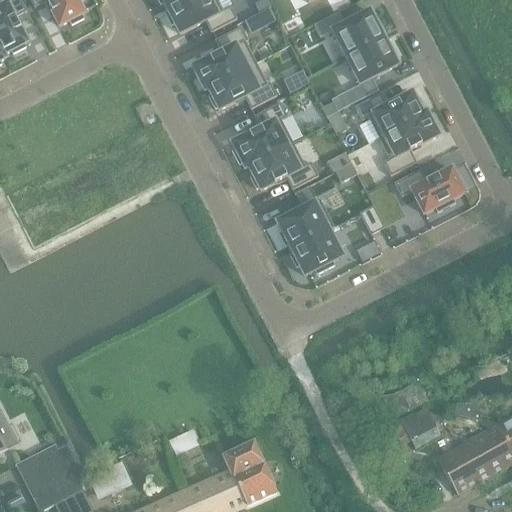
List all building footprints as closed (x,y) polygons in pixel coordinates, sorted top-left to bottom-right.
[(27,46),(20,32),(21,32),(15,20),(27,14),(20,0),(0,0),(0,52),(5,62),(6,61),(4,58),(11,54),(13,57),(26,50),(25,47),(27,46)] [(29,0),(34,10),(46,4),(52,16),(53,15),(60,29),(69,24),(71,28),(84,21),(82,18),(84,17),(78,5),(82,3),(80,0),(29,0)] [(185,0),(156,0),(160,7),(164,5),(166,10),(185,0)] [(222,13),(215,0),(185,0),(166,10),(168,14),(165,16),(171,28),(175,26),(180,37),(205,24),(211,35),(237,22),(230,9),(222,13)] [(266,1),(255,7),(260,16),(270,10),(266,1)] [(375,25),(370,14),(345,27),(332,34),(346,60),(384,41),(381,37),(385,35),(378,23),(375,25)] [(345,27),(339,15),(326,22),(332,34),(345,27)] [(256,66),(245,45),(248,44),(241,30),(215,43),(221,55),(210,61),(193,70),(204,92),(256,66)] [(360,87),(397,68),(392,58),(396,56),(389,44),(386,46),(384,41),(346,60),(360,87)] [(276,99),(269,85),(267,87),(256,66),(204,92),(205,93),(208,92),(211,97),(208,99),(215,112),(218,111),(219,113),(244,100),(251,112),(276,99)] [(379,141),(427,117),(427,116),(423,117),(420,112),(423,110),(416,97),(413,99),(412,96),(387,109),(381,97),(355,110),(362,124),(368,120),(379,141)] [(245,171),(293,146),(281,123),(287,120),(280,106),(254,119),(260,131),(249,137),(232,146),(235,152),(232,153),(239,168),(242,166),(245,171)] [(338,114),(333,106),(322,111),(327,120),(338,114)] [(421,148),(439,139),(427,117),(379,141),(390,162),(384,165),(391,179),(416,166),(410,154),(422,148),(421,148)] [(259,191),(261,193),(274,186),(275,187),(286,181),(292,193),(318,179),(311,166),(304,169),(293,146),(245,171),(245,172),(249,170),(253,177),(249,179),(256,192),(259,191)] [(357,177),(351,167),(335,175),(341,186),(357,177)] [(420,173),(394,186),(401,200),(412,194),(424,217),(435,211),(437,215),(455,206),(453,202),(464,197),(463,195),(467,193),(460,180),(456,182),(451,172),(438,179),(437,179),(426,185),(420,173)] [(334,230),(320,203),(277,225),(282,235),(279,237),(285,249),(289,247),(291,252),(334,230)] [(373,209),(359,216),(371,238),(384,231),(373,209)] [(342,259),(329,233),(334,231),(334,230),(291,252),(293,256),(290,258),(296,270),(300,268),(305,279),(315,274),(317,278),(335,268),(333,264),(342,259)] [(458,407),(455,417),(481,423),(483,415),(469,407),(458,407)] [(0,455),(17,447),(0,412),(0,455)] [(411,444),(436,431),(427,412),(402,425),(411,444)] [(511,419),(499,427),(511,450),(511,419)] [(511,466),(511,450),(499,427),(437,462),(457,498),(511,466)] [(200,447),(195,435),(170,447),(175,459),(200,447)] [(189,493),(197,511),(238,511),(276,495),(254,446),(242,451),(224,460),(230,474),(189,493)] [(55,448),(16,468),(38,511),(44,511),(81,493),(82,472),(83,471),(76,466),(67,448),(58,453),(55,448)] [(91,479),(101,500),(131,487),(121,465),(91,479)] [(197,511),(189,493),(145,511),(197,511)]
